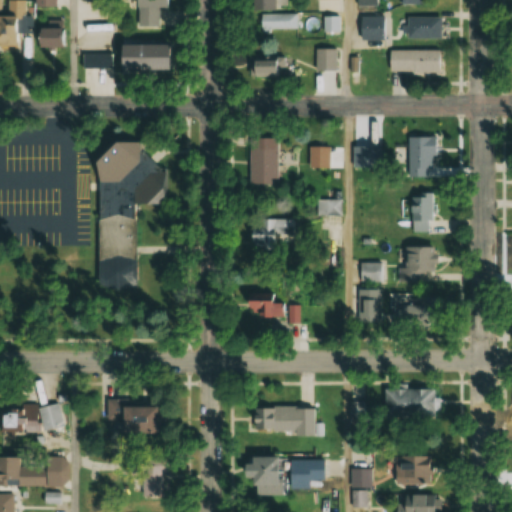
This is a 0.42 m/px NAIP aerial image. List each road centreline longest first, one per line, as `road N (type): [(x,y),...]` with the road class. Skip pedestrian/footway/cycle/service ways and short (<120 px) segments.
road 1 (residential): [(511,360),(0,362)]
road 2 (residential): [(485,511),(483,0)]
road 3 (residential): [(511,105),(0,107)]
road 4 (residential): [(213,511),(212,0)]
